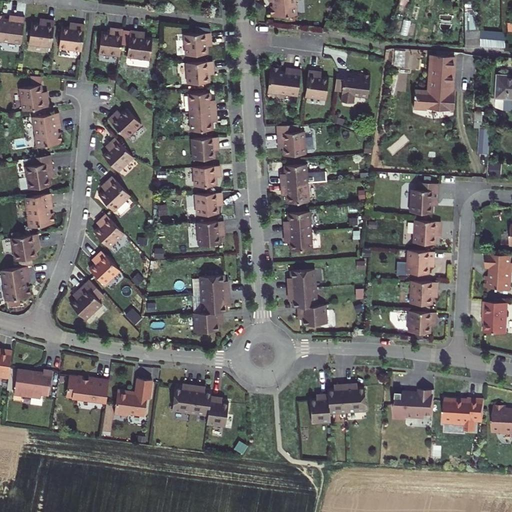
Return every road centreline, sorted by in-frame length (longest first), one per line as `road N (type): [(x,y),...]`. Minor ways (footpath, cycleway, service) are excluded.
road 1 (residential): [(244,39),(263,331)]
road 2 (residential): [(87,92),(74,232),(33,329)]
road 3 (residential): [(33,329),(136,352),(239,359)]
road 4 (residential): [(511,196),(483,196),(469,208),(457,359)]
road 5 (residential): [(286,347),(457,359)]
